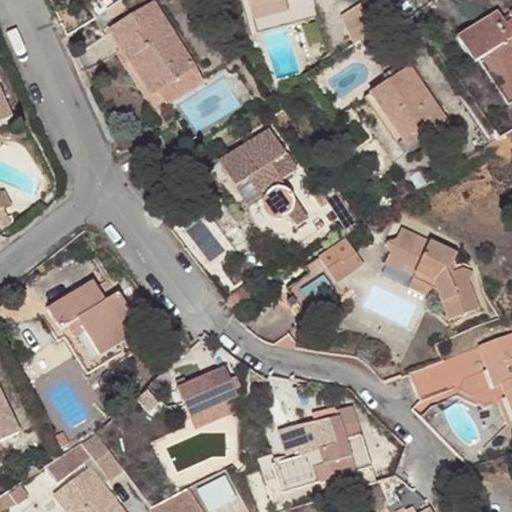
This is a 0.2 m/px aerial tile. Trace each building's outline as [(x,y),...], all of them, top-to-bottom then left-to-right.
[(124,0),(122,0),(108,10),(114,19),(125,12),(127,15),(133,11),(124,0)] [(246,0),(250,12),(285,1),(289,0),(246,0)] [(288,12),(285,1),(250,12),(253,22),(288,12)] [(166,105),(204,80),(183,47),(178,50),(170,37),(175,34),(155,3),(109,32),(129,64),(135,60),(157,94),(158,93),(166,105)] [(363,3),(341,16),(354,46),(361,41),(370,35),(376,31),(363,3)] [(501,13),(460,40),(476,64),(493,53),(511,83),(511,14),(511,15),(511,16),(511,21),(508,24),(501,13)] [(183,47),(175,34),(170,37),(178,50),(183,47)] [(368,50),(377,44),(370,35),(361,41),(368,50)] [(151,98),(157,94),(135,60),(129,64),(151,98)] [(370,95),(403,142),(420,130),(425,137),(447,123),(410,68),(370,95)] [(0,121),(9,117),(0,95),(0,121)] [(248,180),(262,201),(263,203),(263,204),(263,205),(263,207),(263,208),(263,209),(263,211),(264,212),(264,213),(265,214),(266,215),(267,216),(268,217),(269,218),(270,219),(272,219),(273,220),(274,220),(276,220),(277,220),(278,220),(280,220),(281,220),(282,220),(283,219),(285,218),(286,218),(287,217),(288,216),(296,228),(306,221),(280,182),(296,172),(267,129),(217,162),(235,189),(248,180)] [(425,137),(420,130),(403,142),(407,149),(425,137)] [(248,180),(235,189),(249,210),(262,201),(248,180)] [(336,210),(352,232),(363,225),(347,202),(336,210)] [(11,226),(0,205),(0,229),(1,231),(11,226)] [(392,260),(420,272),(417,279),(413,288),(432,295),(436,285),(441,289),(455,320),(485,308),(473,280),(468,267),(463,270),(459,262),(461,254),(405,230),(400,241),(391,246),(394,257),(392,260)] [(338,274),(348,270),(346,267),(334,252),(327,257),(338,274)] [(347,299),(339,286),(352,277),(348,270),(338,274),(327,257),(307,271),(311,278),(290,292),(311,324),(347,299)] [(359,258),(346,267),(348,270),(362,263),(359,258)] [(389,267),(417,279),(420,272),(392,260),(389,267)] [(362,263),(348,270),(352,277),(366,268),(362,263)] [(473,280),(477,271),(468,267),(473,280)] [(62,330),(67,327),(78,321),(85,333),(101,358),(143,332),(119,294),(106,301),(95,282),(49,309),(62,330)] [(228,299),(236,311),(259,295),(251,283),(228,299)] [(85,333),(78,321),(67,327),(75,339),(85,333)] [(511,335),(492,343),(501,366),(494,369),(501,387),(508,385),(511,383),(511,335)] [(492,343),(485,346),(494,369),(501,366),(492,343)] [(447,359),(412,372),(422,401),(458,388),(447,359)] [(185,396),(183,397),(200,424),(239,401),(245,397),(241,391),(235,380),(229,370),(194,391),(185,396)] [(240,378),(235,380),(241,391),(246,388),(240,378)] [(185,396),(194,391),(190,385),(181,390),(185,396)] [(0,390),(0,441),(20,432),(0,390)] [(239,401),(200,424),(206,434),(245,411),(239,401)] [(310,456),(297,460),(287,463),(280,465),(289,495),(380,467),(361,406),(345,411),(347,417),(324,424),(302,431),(310,456)] [(324,424),(347,417),(345,411),(345,409),(321,416),(324,424)] [(310,456),(302,431),(289,435),(297,460),(310,456)] [(93,456),(110,479),(124,469),(97,433),(83,443),(56,461),(46,466),(58,482),(93,456)] [(59,450),(68,446),(62,434),(53,438),(59,450)] [(55,494),(68,511),(123,511),(90,468),(55,494)] [(155,511),(207,511),(237,496),(224,471),(153,507),(155,511)] [(20,487),(8,495),(15,506),(27,498),(20,487)]
